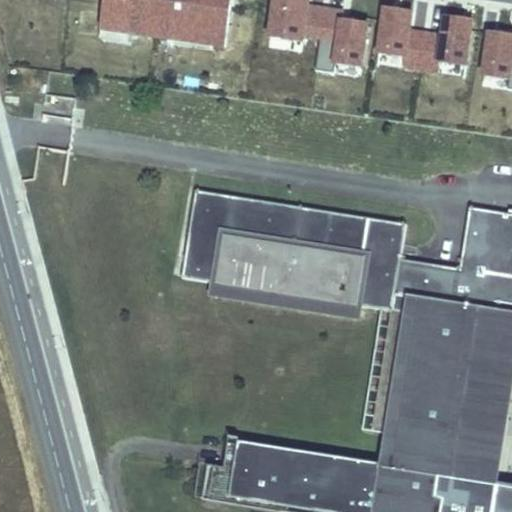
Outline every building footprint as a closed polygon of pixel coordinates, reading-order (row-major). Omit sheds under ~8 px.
[(105,0),(99,44),(128,48),(129,40),(215,52),(216,48),(227,50),(233,7),(237,6),(237,0),(105,0)] [(309,0),(274,0),(269,38),(303,43),(304,36),(320,38),(315,71),(334,74),(336,64),(361,67),(367,26),(342,22),(343,12),(308,7),(309,0)] [(412,14),(386,10),(380,54),(406,58),(404,68),(440,73),(441,64),(466,67),(473,22),(447,18),(444,37),(409,32),(412,14)] [(511,37),(491,34),(485,77),(510,81),(509,90),(511,90),(511,37)] [(481,348),(485,325),(511,329),(511,213),(478,208),(469,270),(410,260),(415,225),(206,191),(192,278),(227,283),(366,305),(391,309),(399,311),(380,427),(408,431),(407,434),(402,468),(248,444),(244,468),(233,466),(218,463),(212,499),(294,511),(297,511),(298,506),(336,511),(511,511),(511,485),(506,484),(460,477),(475,386),(478,388),(485,390),(492,391),(500,388),(506,383),(510,374),(510,364),(504,353),(493,347),(481,348)] [(366,305),(227,283),(225,295),(364,318),(366,305)] [(511,329),(485,325),(481,348),(493,347),(504,353),(510,364),(510,374),(506,383),(500,388),(492,391),(485,390),(478,388),(475,386),(460,477),(506,484),(511,451),(511,329)] [(248,444),(237,442),(233,466),(244,468),(248,444)]
